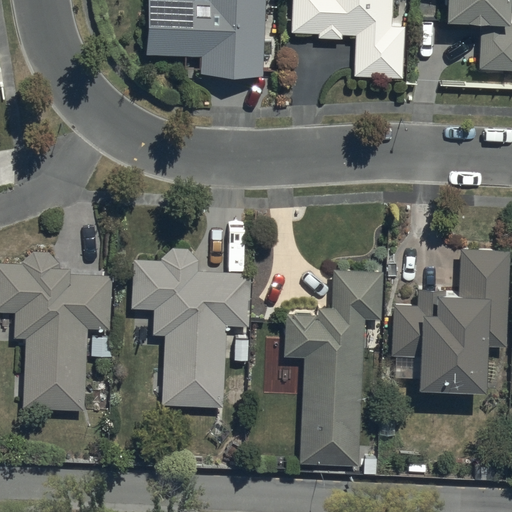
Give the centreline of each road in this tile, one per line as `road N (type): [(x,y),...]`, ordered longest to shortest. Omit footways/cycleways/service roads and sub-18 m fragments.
road 1 (residential): [(42,0),(70,77),(133,134),(164,150),(198,158),(511,155)]
road 2 (residential): [(0,485),(511,510)]
